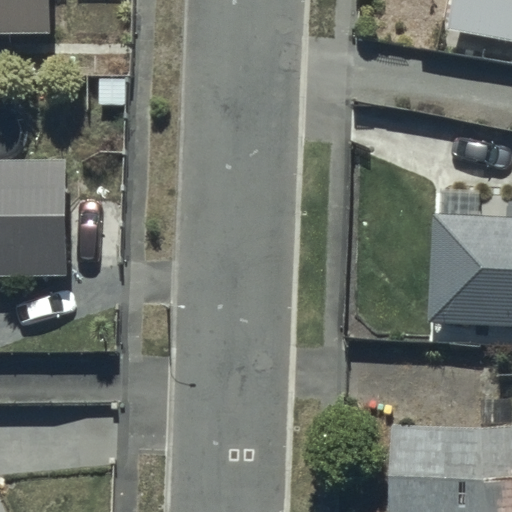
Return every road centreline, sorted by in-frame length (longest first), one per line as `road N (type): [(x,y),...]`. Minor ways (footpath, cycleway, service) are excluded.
road 1 (residential): [(250,46),(227,511)]
road 2 (residential): [(250,46),(511,93)]
